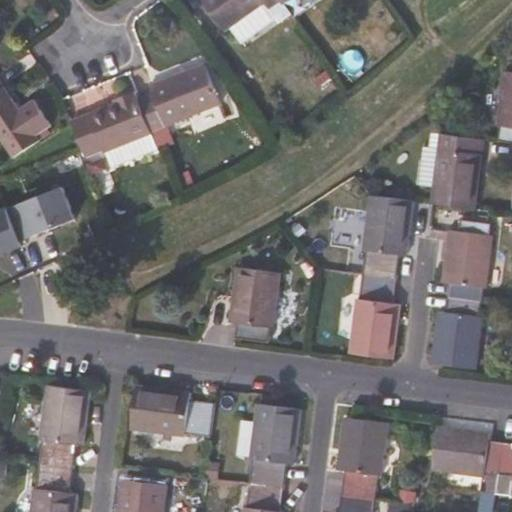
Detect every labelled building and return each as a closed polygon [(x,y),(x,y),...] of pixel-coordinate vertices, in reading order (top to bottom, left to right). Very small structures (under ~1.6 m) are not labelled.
[(270,10),(282,0),(203,0),(226,32),(265,4),(270,10)] [(221,104),(205,65),(149,87),(152,94),(139,98),(153,132),(221,104)] [(511,73),(504,73),(497,127),(500,128),(498,141),(511,142),(511,73)] [(38,135),(53,126),(34,100),(20,109),(0,77),(0,136),(15,159),(42,140),(38,135)] [(113,167),(160,149),(153,132),(139,98),(136,91),(117,99),(118,104),(74,121),(87,155),(104,148),(113,167)] [(475,209),(482,154),(475,154),(477,139),(443,135),(441,149),(438,149),(432,203),(436,204),(475,209)] [(23,250),(78,226),(62,189),(7,212),(23,250)] [(406,257),(413,201),(370,196),(368,211),(362,251),(365,252),(363,275),(396,279),(399,256),(406,257)] [(0,258),(22,249),(7,212),(0,215),(0,258)] [(485,289),(493,224),(457,220),(456,232),(450,231),(442,283),(450,285),(448,297),(480,302),(482,289),(485,289)] [(274,329),(281,273),(237,268),(229,323),(236,325),(235,339),(268,344),(270,329),(274,329)] [(393,359),(400,304),(393,303),(396,279),(363,275),(360,298),(356,298),(348,353),(393,359)] [(475,370),(483,318),(478,317),(480,302),(448,297),(446,313),(439,312),(433,365),(475,370)] [(83,445),(91,391),(49,385),(42,439),(44,441),(41,466),(74,469),(78,444),(83,445)] [(212,435),(217,403),(192,399),(192,393),(138,385),(132,428),(141,429),(186,435),(188,433),(213,437),(212,435)] [(293,464),(301,409),(259,403),(252,459),(255,460),(252,483),(284,487),(288,464),(293,464)] [(376,499),(378,475),(381,475),(389,423),(345,417),(339,471),(345,471),(342,495),(376,499)] [(496,494),(504,441),(490,439),(491,433),(439,427),(433,469),(483,476),(482,491),(496,494)] [(511,442),(504,441),(496,494),(511,495),(511,442)] [(76,511),(79,494),(72,493),(74,469),(41,466),(39,488),(36,488),(32,511),(76,511)] [(164,511),(167,486),(126,481),(121,511),(164,511)] [(288,511),(281,511),(284,487),(252,483),(250,506),(246,506),(245,511),(288,511)] [(374,511),(376,499),(342,495),(340,511),(374,511)]
